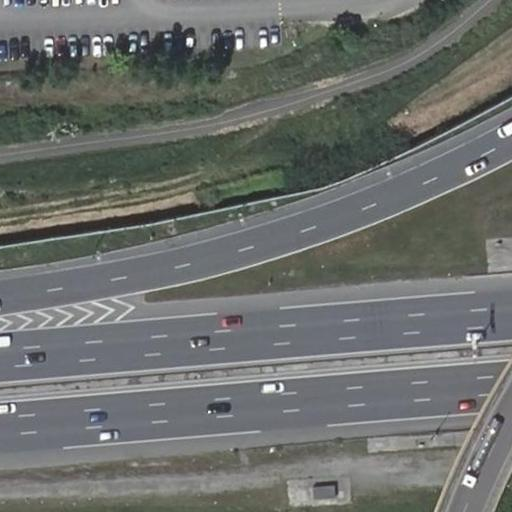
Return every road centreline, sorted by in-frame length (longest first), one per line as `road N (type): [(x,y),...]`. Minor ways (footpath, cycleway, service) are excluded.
road 1 (motorway): [(511,139),(411,191),(263,243),(0,293)]
road 2 (motorway): [(0,432),(511,387)]
road 3 (motorway): [(511,308),(0,350)]
